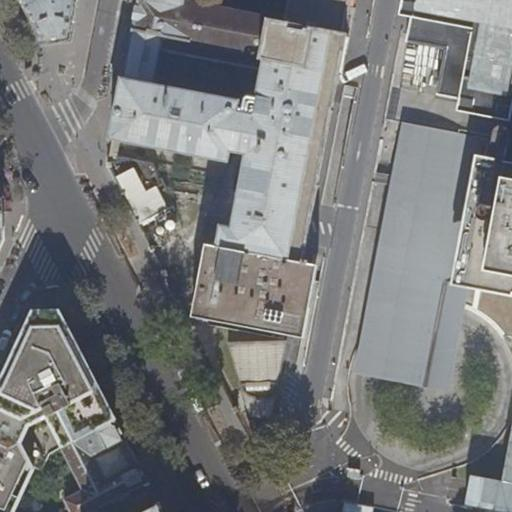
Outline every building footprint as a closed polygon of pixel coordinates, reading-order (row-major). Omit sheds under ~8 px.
[(22,0),(45,43),(69,39),(75,7),(76,0),(22,0)] [(304,264),(348,37),(345,36),(287,25),(196,7),(157,0),(138,0),(134,29),(132,29),(131,32),(133,33),(126,72),(125,80),(123,80),(111,140),(112,140),(230,163),(232,152),(250,155),(236,230),(226,228),(228,218),(212,215),(206,244),(211,245),(196,317),(306,339),(319,267),(304,264)] [(352,0),(292,0),(287,25),(345,36),(352,0)] [(436,98),(511,111),(511,0),(412,0),(405,44),(445,52),(436,98)] [(465,309),(470,287),(461,285),(485,160),(489,140),(403,122),(392,181),(370,290),(465,309)] [(485,160),(461,285),(470,287),(511,294),(511,164),(506,164),(511,135),(511,133),(509,129),(507,128),(504,127),(500,128),(497,130),(496,133),(490,160),(485,160)] [(152,186),(142,192),(130,168),(112,178),(136,225),(165,211),(152,186)] [(465,309),(370,290),(353,376),(448,395),(465,309)] [(90,370),(60,312),(35,313),(20,346),(0,387),(0,511),(3,511),(28,463),(43,470),(50,454),(62,448),(117,422),(90,370)] [(251,418),(272,419),(288,342),(230,343),(251,418)] [(143,471),(117,422),(62,448),(83,490),(67,499),(72,511),(87,511),(95,508),(117,496),(119,498),(131,493),(129,490),(147,480),(143,471)] [(266,449),(271,460),(281,455),(276,444),(266,449)] [(360,470),(350,469),(349,477),(359,478),(360,470)]
